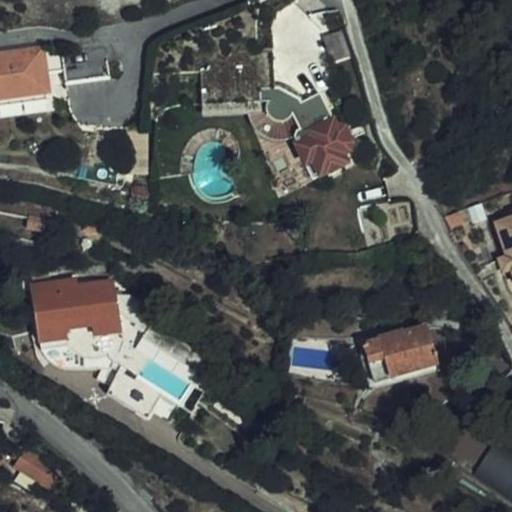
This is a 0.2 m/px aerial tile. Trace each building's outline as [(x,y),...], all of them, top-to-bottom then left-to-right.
[(39,46),(0,50),(0,90),(43,85),(39,46)] [(43,85),(0,90),(0,110),(46,105),(43,85)] [(290,141),(297,157),(304,155),(314,178),(350,163),(348,159),(352,147),(344,128),(338,131),(329,130),(312,96),(305,99),(299,86),(276,96),(284,112),(290,108),(301,129),(292,134),(290,141)] [(314,178),(304,155),(297,157),(308,181),(314,178)] [(511,225),(498,230),(511,271),(511,225)] [(108,292),(104,274),(68,280),(67,274),(26,283),(39,347),(41,356),(46,359),(91,363),(106,373),(96,390),(135,415),(139,410),(160,423),(167,412),(178,419),(203,378),(186,368),(205,338),(126,288),(108,292)] [(376,371),(381,389),(431,375),(420,337),(397,344),(395,341),(370,349),(371,352),(357,357),(362,375),(376,371)] [(338,353),(336,353),(336,351),(297,348),(295,367),(334,370),(335,369),(336,369),(339,367),(341,364),(342,361),(342,358),(340,355),(338,353)] [(367,393),(381,389),(376,371),(362,375),(367,393)] [(475,473),(511,499),(511,448),(499,439),(475,473)] [(65,468),(31,448),(16,465),(52,490),(65,468)]
